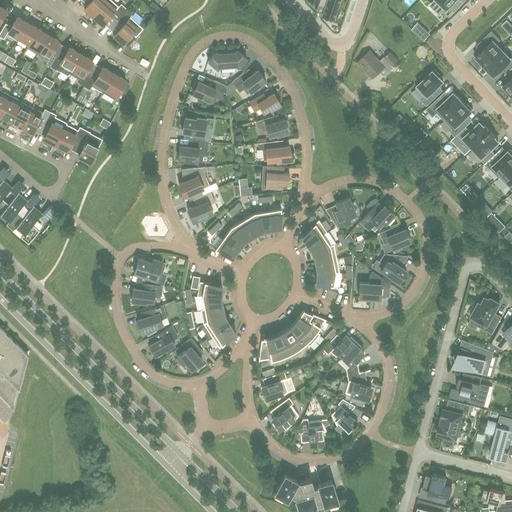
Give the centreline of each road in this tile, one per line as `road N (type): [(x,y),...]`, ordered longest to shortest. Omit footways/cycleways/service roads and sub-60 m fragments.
road 1 (residential): [(306,201),(306,144),(289,86),(259,48),(207,42),(180,68),(160,160),(167,210),(190,251)]
road 2 (residential): [(511,267),(254,0)]
road 3 (residential): [(357,322),(385,317),(414,293),(428,250),(425,229),(398,193),(376,183),(336,182),(306,201)]
road 4 (residential): [(251,421),(278,454),(311,462),(331,460),(370,434),(388,388),(388,363),(357,322)]
road 5 (tertiary): [(180,454),(0,273)]
road 6 (residential): [(511,299),(482,268),(464,272),(418,452)]
road 7 (residential): [(196,384),(157,379),(142,365),(114,295),(125,251),(190,251)]
road 8 (tertiary): [(0,297),(167,467)]
road 9 (residential): [(488,0),(451,33),(449,49),(511,121)]
road 10 (residential): [(44,3),(147,76)]
